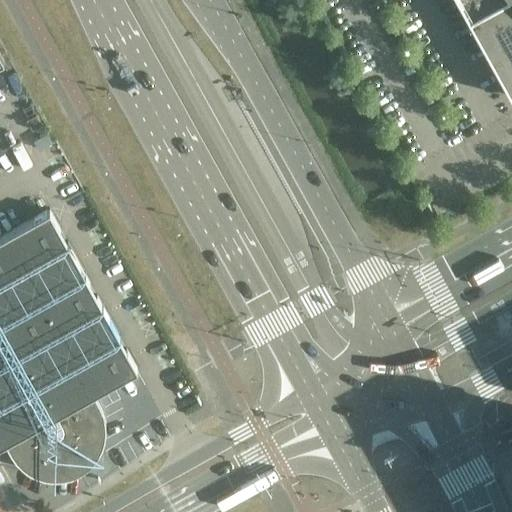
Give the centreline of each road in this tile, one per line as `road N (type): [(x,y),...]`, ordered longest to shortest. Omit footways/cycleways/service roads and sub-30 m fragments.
road 1 (secondary): [(93,0),(309,396)]
road 2 (secondary): [(391,332),(208,0)]
road 3 (tertiary): [(309,396),(109,511)]
road 4 (tertiary): [(177,511),(332,434)]
road 5 (tertiary): [(511,261),(391,332)]
